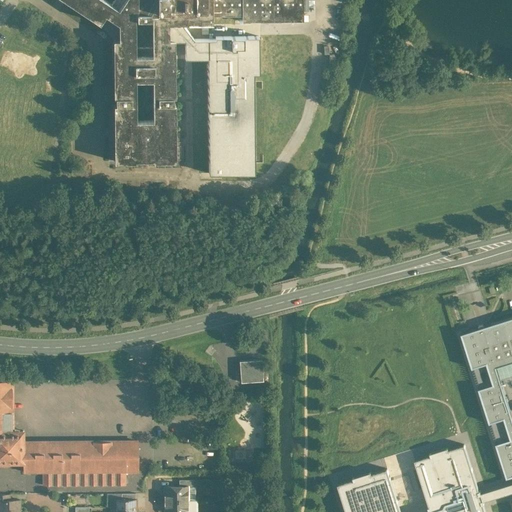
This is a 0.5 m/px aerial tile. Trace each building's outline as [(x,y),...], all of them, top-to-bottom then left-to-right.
[(153,160),(176,160),(175,103),(173,103),(173,95),(175,95),(174,40),(174,38),(169,38),(169,22),(182,22),(212,22),(212,16),(242,16),(242,21),(303,21),(303,0),(65,0),(100,22),(105,14),(119,23),(119,39),(113,39),(114,96),(116,96),(116,103),(114,103),(114,160),(136,160),(136,155),(153,155),(153,160)] [(208,57),(209,173),(255,173),(254,73),(259,73),(259,35),(215,36),(215,38),(194,38),(182,22),(169,22),(169,38),(174,38),(174,40),(185,40),(185,58),(208,57)] [(511,414),(497,367),(498,366),(511,361),(511,316),(484,326),(483,323),(479,325),(479,327),(461,333),(472,367),(474,367),(480,387),(479,388),(489,422),(491,422),(498,442),(496,443),(507,477),(511,475),(511,414)] [(262,359),(239,361),(241,382),(263,380),(262,359)] [(511,381),(511,361),(498,366),(504,384),(511,381)] [(0,380),(0,429),(12,430),(12,412),(12,409),(12,383),(12,381),(10,381),(0,380)] [(0,429),(0,462),(8,463),(23,463),(24,463),(24,441),(24,430),(12,430),(0,429)] [(137,441),(24,441),(24,463),(23,463),(24,471),(43,471),(43,485),(125,484),(125,471),(138,470),(138,467),(137,467),(137,456),(138,456),(138,455),(137,454),(137,444),(138,443),(137,441)] [(431,454),(415,459),(429,506),(428,506),(429,508),(431,508),(432,511),(486,511),(483,503),(484,503),(484,500),(482,501),(479,493),(481,492),(480,490),(479,490),(465,444),(449,449),(431,454)] [(430,452),(431,454),(449,449),(448,446),(430,452)] [(354,479),(338,484),(346,511),(401,511),(388,468),(372,473),(354,479)] [(354,479),(372,473),(371,471),(353,476),(354,479)] [(511,482),(481,492),(479,493),(482,501),(484,500),(511,491),(511,482)] [(179,486),(165,486),(165,500),(187,499),(195,499),(195,486),(187,486),(179,486)] [(7,500),(0,499),(0,511),(19,511),(20,500),(7,500)] [(122,499),(115,499),(115,509),(111,509),(111,511),(135,511),(136,499),(122,499)] [(187,499),(165,500),(164,511),(195,511),(195,499),(187,499)]
